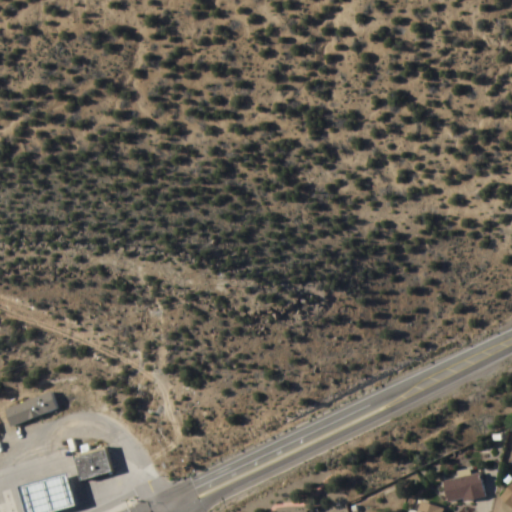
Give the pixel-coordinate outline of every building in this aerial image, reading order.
[(11,428),(57,409),(50,392),(4,410),(11,428)] [(69,453),(102,444),(109,470),(76,479),(69,453)] [(20,511),(14,486),(61,472),(68,501),(31,511),(20,511)] [(443,481),(447,504),(484,498),(480,475),(443,481)] [(511,483),(499,498),(511,510),(511,509),(511,483)] [(440,511),(441,508),(418,502),(415,511),(440,511)]
